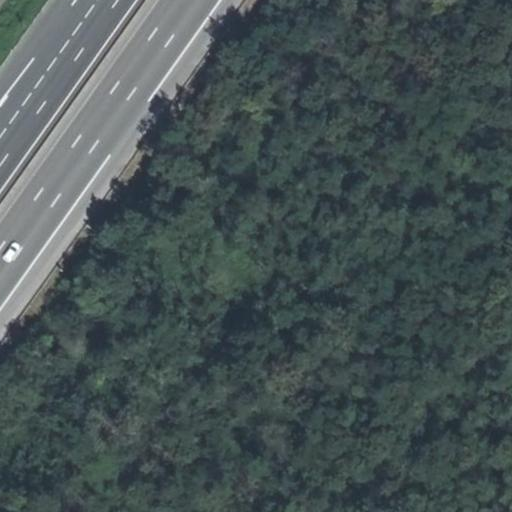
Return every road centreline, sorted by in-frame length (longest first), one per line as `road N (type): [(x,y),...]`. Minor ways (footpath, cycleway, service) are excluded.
road 1 (trunk): [(0,259),(185,0)]
road 2 (trunk): [(105,0),(0,148)]
